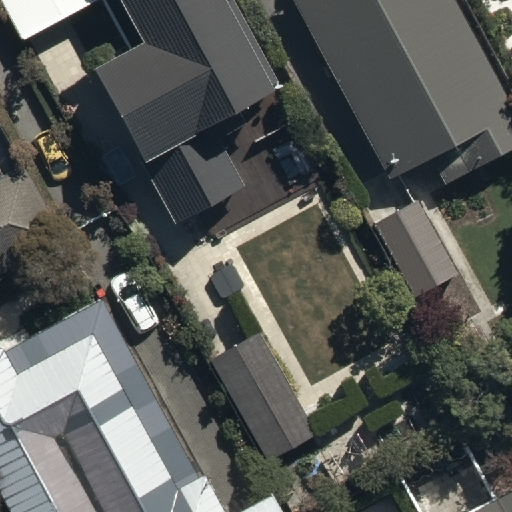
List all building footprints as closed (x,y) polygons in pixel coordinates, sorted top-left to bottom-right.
[(94,0),(3,0),(24,38),(94,0)] [(269,68),(230,0),(127,0),(141,24),(88,54),(177,214),(241,179),(211,126),(239,111),(228,91),(269,68)] [(511,147),(511,104),(457,0),(302,0),(391,171),(430,151),(446,182),(511,147)] [(0,264),(59,236),(22,159),(0,169),(0,264)] [(458,274),(418,200),(373,225),(413,298),(458,274)] [(280,511),(265,484),(215,511),(101,304),(7,353),(4,352),(2,351),(0,350),(0,497),(8,511),(280,511)] [(317,430),(256,333),(208,363),(268,461),(317,430)] [(511,511),(511,492),(476,511),(511,511)]
